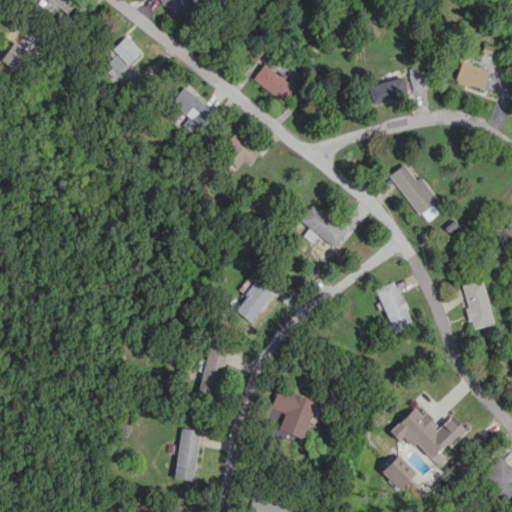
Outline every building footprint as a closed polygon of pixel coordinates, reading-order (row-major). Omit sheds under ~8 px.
[(52,13),(57,6),(67,13),(75,0),(46,0),(42,7),(52,13)] [(196,2),(193,0),(160,0),(159,2),(184,19),(196,2)] [(140,52),(125,35),(111,48),(117,56),(103,69),(111,78),(140,52)] [(480,89),(487,70),(459,61),(453,80),(480,89)] [(293,88),(263,63),(252,77),(282,102),(293,88)] [(407,71),(412,91),(429,87),(424,66),(407,71)] [(366,84),(370,102),(405,95),(402,77),(366,84)] [(198,126),(211,111),(183,86),(170,101),(198,126)] [(237,166),(242,161),(247,165),(259,152),(235,131),(219,150),(237,166)] [(387,174),(424,222),(436,212),(430,205),(436,200),(418,176),(414,179),(402,163),(387,174)] [(345,231),(309,206),(299,220),(309,227),(302,236),(311,242),(316,234),(334,246),(345,231)] [(273,291),(257,279),(233,308),(249,321),(273,291)] [(472,328),(491,323),(480,279),(459,284),(468,321),(470,320),(472,328)] [(391,332),(411,325),(395,280),(375,287),(391,332)] [(196,392),(215,397),(227,349),(208,344),(196,392)] [(270,408),(282,412),(277,430),(304,438),(315,401),(275,388),(270,408)] [(464,430),(450,415),(436,428),(415,405),(388,430),(396,440),(401,435),(411,446),(415,443),(438,467),(446,460),(439,453),(464,430)] [(193,480),(198,429),(179,428),(174,478),(193,480)] [(379,471),(396,489),(414,473),(396,454),(379,471)] [(511,469),(500,456),(481,474),(511,506),(511,504),(511,469)] [(287,511),(289,498),(250,494),(247,511),(287,511)]
